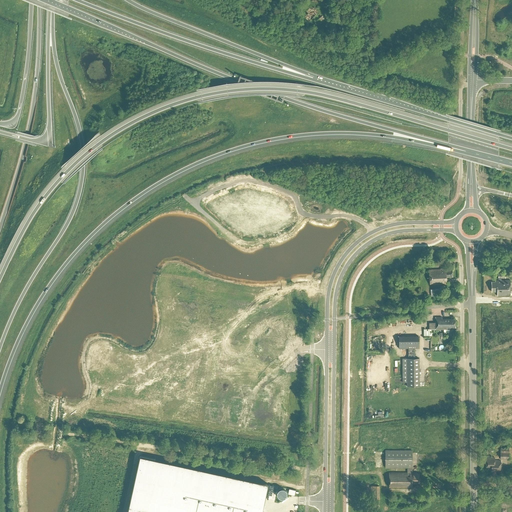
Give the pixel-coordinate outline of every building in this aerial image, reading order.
[(309,12),(304,17),(309,21),(319,12),(314,7),(312,9),(310,7),(307,10),(309,12)] [(316,22),(318,24),(325,18),(323,15),(316,22)] [(450,272),(450,268),(433,268),(433,283),(451,283),(451,275),(456,275),(456,272),(450,272)] [(511,291),(511,281),(509,282),(509,278),(504,278),(504,280),(495,280),(496,293),(511,291)] [(442,317),(435,317),(435,323),(429,323),(429,329),(435,329),(450,329),(450,327),(455,327),(455,319),(442,319),(442,317)] [(419,336),(399,336),(399,348),(408,348),(408,358),(407,358),(407,386),(419,386),(419,358),(415,358),(415,348),(419,348),(419,336)] [(387,450),(387,467),(409,467),(409,471),(414,471),(415,450),(387,450)] [(503,469),(504,466),(510,467),(511,455),(503,454),(502,465),(503,465),(503,468),(503,469)] [(262,511),(268,484),(140,456),(127,511),(262,511)] [(391,491),(415,492),(416,482),(423,483),(423,477),(416,476),(416,474),(392,473),(391,491)]
